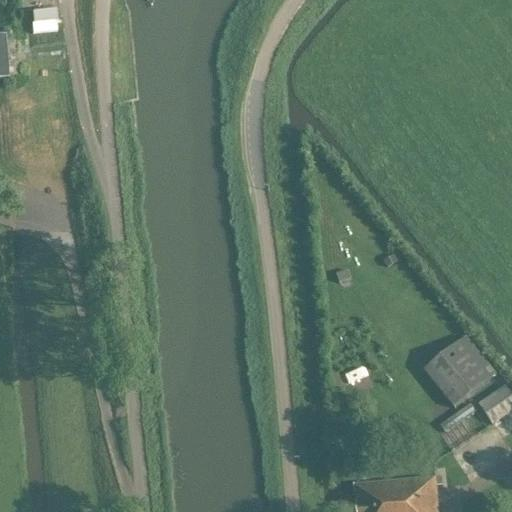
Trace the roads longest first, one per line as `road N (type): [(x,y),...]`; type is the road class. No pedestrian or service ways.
road 1 (unclassified): [(295,511),(253,103),(272,41),(303,0)]
road 2 (unclassified): [(146,511),(105,85),(105,0)]
